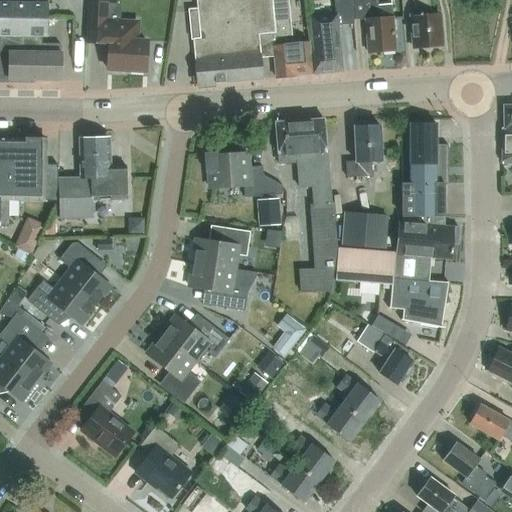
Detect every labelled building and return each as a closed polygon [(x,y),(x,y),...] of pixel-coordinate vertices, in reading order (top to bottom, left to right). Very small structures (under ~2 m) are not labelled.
[(0,0),(0,78),(61,80),(62,44),(42,43),(42,34),(47,34),(48,2),(0,0)] [(272,8),(271,0),(197,0),(198,9),(189,10),(192,39),(194,39),(197,62),(194,62),(196,86),(263,78),(258,34),(275,32),(272,8)] [(294,76),(310,74),(309,53),(308,44),(293,45),(288,0),(271,0),(272,8),(275,32),(276,47),(273,47),(276,78),(294,77),(294,76)] [(353,20),(356,20),(354,0),(334,0),(336,15),(311,17),(315,52),(309,53),(310,74),(310,75),(342,72),(337,26),(353,24),(353,20)] [(397,31),(396,20),(393,21),(392,5),(378,6),(378,0),(373,0),(354,0),(356,20),(365,19),(368,53),(396,51),(394,32),(397,31)] [(431,14),(429,0),(412,0),(414,16),(411,16),(414,49),(442,47),(440,26),(442,20),(438,13),(431,14)] [(135,23),(118,22),(105,21),(105,2),(87,1),(85,41),(104,42),(104,40),(108,40),(106,68),(144,70),(146,40),(134,39),(135,23)] [(502,164),(511,163),(511,106),(504,107),(504,128),(502,128),(502,164)] [(333,204),(330,204),(323,120),(275,124),(278,164),(297,162),(299,188),(311,187),(313,206),(310,206),(315,270),(300,271),(302,294),(329,292),(336,247),(333,204)] [(436,125),(409,125),(409,184),(401,184),(401,217),(432,217),(444,217),(443,185),(442,185),(442,148),(447,148),(447,146),(435,146),(436,125)] [(379,126),(353,128),(355,162),(345,163),(346,178),(371,177),(370,163),(381,162),(379,126)] [(57,201),(57,165),(45,165),(45,141),(23,141),(23,139),(0,138),(0,225),(10,226),(10,201),(57,201)] [(109,166),(108,139),(80,140),(80,178),(58,178),(59,219),(92,218),(92,201),(126,200),(125,166),(109,166)] [(283,187),(263,175),(262,167),(249,168),(248,154),(223,156),(223,154),(205,155),(206,173),(208,173),(209,189),(244,187),(244,199),(282,195),(283,187)] [(279,198),(256,199),(258,226),(281,224),(279,198)] [(344,245),(383,249),(387,217),(347,213),(344,245)] [(395,254),(397,254),(451,259),(452,243),(457,243),(458,229),(432,226),(432,217),(401,217),(401,224),(398,223),(395,254)] [(196,240),(194,252),(196,253),(194,265),(235,271),(237,256),(246,258),(250,233),(224,229),(222,244),(196,240)] [(14,247),(32,254),(37,243),(19,235),(14,247)] [(111,239),(97,240),(98,251),(112,250),(111,239)] [(59,261),(70,270),(61,280),(94,306),(101,296),(103,298),(110,288),(89,271),(97,260),(77,244),(71,245),(59,261)] [(335,281),(391,287),(391,277),(395,278),(397,254),(395,254),(338,248),(335,281)] [(235,271),(194,265),(192,276),(190,276),(188,288),(217,292),(215,306),(202,305),(242,311),(245,294),(254,278),(254,274),(235,271)] [(451,284),(452,282),(451,282),(432,281),(395,278),(391,277),(391,287),(389,310),(403,312),(402,320),(401,320),(401,321),(443,327),(443,326),(442,326),(447,302),(451,301),(449,293),(453,292),(451,284)] [(51,321),(60,310),(81,326),(88,317),(87,316),(94,306),(61,280),(53,291),(42,283),(27,302),(51,321)] [(8,299),(18,307),(27,294),(18,286),(8,299)] [(25,312),(20,318),(40,334),(45,327),(25,312)] [(0,338),(10,346),(2,357),(34,383),(42,373),(44,374),(51,365),(37,354),(48,340),(16,315),(0,336),(0,338)] [(393,323),(379,315),(373,325),(387,334),(393,323)] [(214,359),(229,340),(197,316),(196,316),(205,323),(196,333),(175,317),(168,327),(170,328),(162,337),(195,362),(203,351),(214,359)] [(374,351),(386,360),(378,372),(396,385),(412,362),(405,357),(409,352),(384,335),(384,336),(369,326),(358,342),(373,352),(374,351)] [(272,348),(284,357),(299,337),(287,328),(272,348)] [(329,347),(313,335),(306,343),(322,356),(329,347)] [(186,374),(195,362),(162,337),(155,347),(153,346),(146,355),(170,374),(161,386),(183,403),(198,383),(186,374)] [(511,350),(510,354),(498,348),(487,369),(511,382),(511,389),(511,390),(511,389),(511,350)] [(269,356),(260,370),(271,376),(279,361),(269,356)] [(0,386),(21,403),(29,393),(27,392),(34,383),(2,357),(0,359),(0,386)] [(109,369),(120,378),(128,367),(118,359),(109,369)] [(239,392),(252,402),(267,383),(254,372),(239,392)] [(364,421),(380,401),(357,384),(356,385),(345,376),(336,387),(348,396),(342,404),(364,421)] [(133,433),(108,414),(122,397),(103,382),(81,411),(92,420),(82,432),(95,443),(98,439),(117,454),(133,433)] [(247,406),(231,393),(218,410),(235,423),(247,406)] [(257,409),(279,426),(289,412),(267,395),(257,409)] [(348,442),(364,421),(342,404),(336,412),(324,403),(315,415),(327,424),(326,425),(348,442)] [(497,439),(499,435),(511,442),(511,422),(481,405),(470,425),(497,439)] [(175,425),(174,425),(163,416),(157,425),(168,434),(175,425)] [(151,482),(172,498),(191,473),(171,458),(180,446),(157,428),(142,447),(151,454),(136,474),(149,484),(151,482)] [(230,433),(221,456),(238,463),(247,440),(230,433)] [(302,457),(296,465),(319,482),(334,461),(312,445),(311,446),(299,437),(290,448),(302,457)] [(263,441),(257,450),(263,455),(270,446),(263,441)] [(443,461),(466,478),(461,484),(483,501),(495,485),(483,476),(485,473),(475,466),(480,459),(457,443),(443,461)] [(221,474),(228,464),(218,457),(211,466),(221,474)] [(281,485),(303,502),(319,482),(296,465),(290,474),(278,465),(270,476),(281,485)] [(499,492),(511,500),(511,472),(502,487),(499,492)] [(461,511),(449,503),(454,496),(430,478),(416,497),(427,505),(421,511),(461,511)] [(189,511),(192,511),(207,494),(196,485),(180,505),(189,511)] [(247,511),(274,511),(266,505),(265,506),(254,498),(245,510),(247,511)] [(492,511),(477,500),(467,511),(492,511)]
